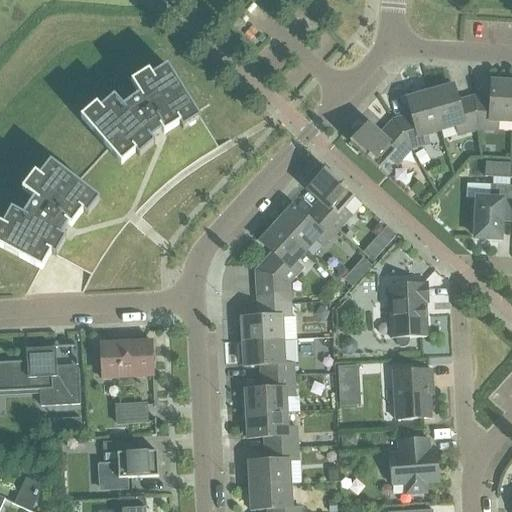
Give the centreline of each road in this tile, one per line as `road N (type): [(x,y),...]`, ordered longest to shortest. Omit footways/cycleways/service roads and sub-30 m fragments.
road 1 (residential): [(195,301),(203,251),(392,42)]
road 2 (residential): [(483,459),(466,433),(457,265),(511,268)]
road 3 (residential): [(207,511),(195,301)]
road 4 (residential): [(0,313),(195,301)]
road 5 (residential): [(392,42),(417,51),(511,56)]
